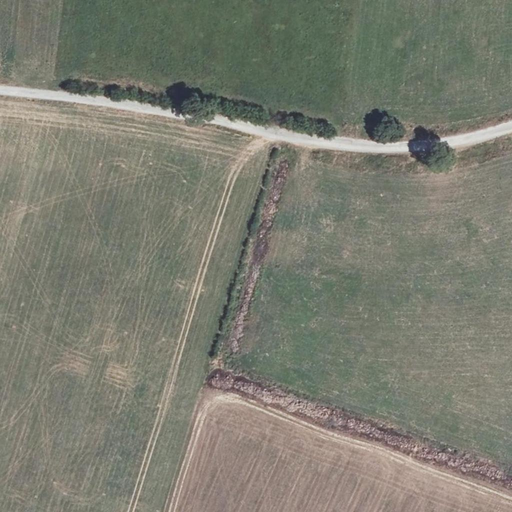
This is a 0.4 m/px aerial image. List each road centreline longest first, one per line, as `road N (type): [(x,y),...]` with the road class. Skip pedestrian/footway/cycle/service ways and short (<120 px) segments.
road 1 (residential): [(511,126),(355,147),(234,126)]
road 2 (unclassified): [(234,126),(0,90)]
